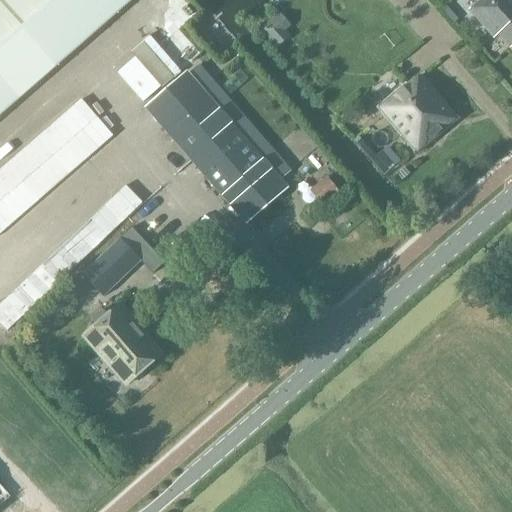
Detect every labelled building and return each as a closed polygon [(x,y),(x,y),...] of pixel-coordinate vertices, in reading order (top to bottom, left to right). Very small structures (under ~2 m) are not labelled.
[(0,0),(0,114),(133,0),(0,0)] [(496,34),(508,48),(511,44),(511,1),(511,0),(478,0),(467,10),(492,38),(496,34)] [(277,13),(258,30),(275,49),(288,37),(283,31),(289,26),(277,13)] [(186,74),(145,109),(167,135),(168,134),(171,137),(246,224),(287,189),(279,180),(289,172),(273,153),(243,118),(233,127),(212,103),(222,94),(198,66),(188,76),(186,74)] [(406,85),(378,108),(416,154),(457,120),(420,76),(408,87),(406,85)] [(375,156),(370,160),(383,176),(399,162),(386,147),(375,156)] [(394,188),(400,182),(395,176),(389,182),(394,188)] [(340,194),(328,180),(311,194),(324,208),(340,194)] [(140,261),(152,274),(163,264),(130,229),(82,274),(102,296),(140,261)] [(91,320),(96,328),(85,338),(127,386),(160,357),(118,309),(109,317),(101,312),(91,320)] [(50,330),(54,326),(54,321),(50,317),(45,317),(41,320),(41,326),(45,329),(50,330)]
